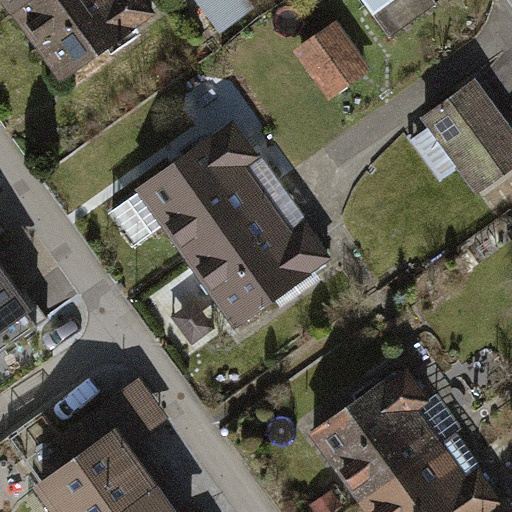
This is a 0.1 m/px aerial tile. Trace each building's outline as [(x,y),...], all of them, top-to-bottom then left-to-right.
[(1,0),(15,21),(49,0),(1,0)] [(127,0),(49,0),(15,21),(65,95),(153,35),(127,0)] [(178,0),(204,40),(258,6),(254,0),(178,0)] [(434,0),(355,0),(391,52),(445,14),(434,0)] [(374,71),(339,21),(295,51),(330,102),(374,71)] [(511,157),(511,138),(465,73),(416,108),(472,186),(511,157)] [(228,150),(143,209),(191,275),(277,217),(228,150)] [(277,217),(191,275),(236,337),(326,279),(277,217)] [(0,258),(0,368),(1,369),(66,321),(43,290),(29,299),(0,258)] [(387,385),(305,445),(355,511),(362,511),(443,456),(387,385)] [(122,446),(40,504),(45,511),(163,511),(167,509),(122,446)] [(487,511),(444,456),(367,511),(487,511)]
